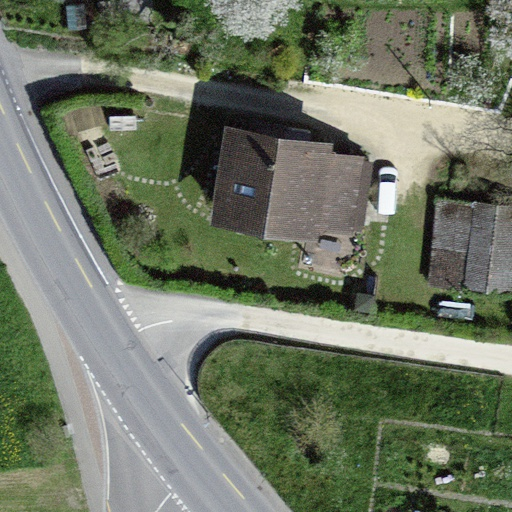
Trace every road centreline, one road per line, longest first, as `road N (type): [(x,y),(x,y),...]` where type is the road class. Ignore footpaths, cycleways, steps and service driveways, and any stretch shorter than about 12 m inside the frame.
road 1 (unknown): [(0,72),(208,90),(357,127),(414,150)]
road 2 (residential): [(511,365),(206,324),(105,346)]
road 3 (secondary): [(105,346),(0,154)]
road 4 (secondary): [(197,473),(105,346)]
